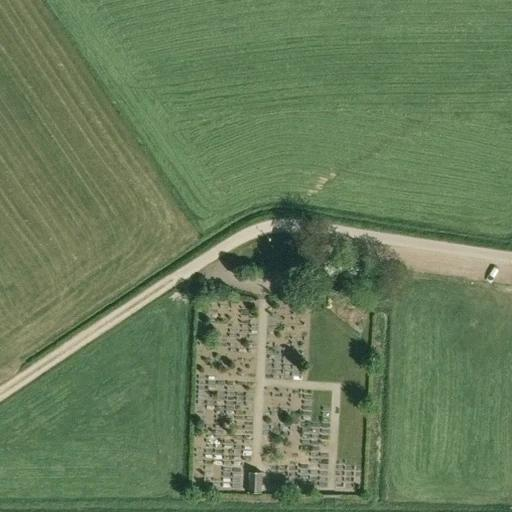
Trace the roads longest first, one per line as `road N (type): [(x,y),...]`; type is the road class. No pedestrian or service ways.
road 1 (unclassified): [(511,258),(271,227),(171,280)]
road 2 (track): [(171,280),(0,394)]
